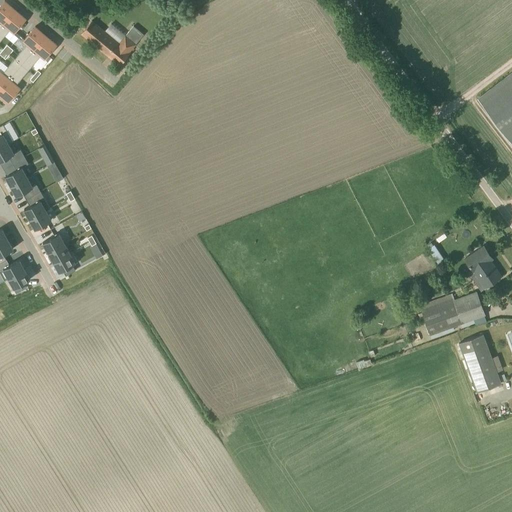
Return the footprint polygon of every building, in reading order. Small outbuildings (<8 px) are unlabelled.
[(0,32),(15,14),(5,5),(0,11),(0,32)] [(0,32),(0,45),(10,35),(14,38),(26,24),(15,15),(10,21),(6,26),(5,27),(4,28),(3,29),(2,31),(0,32)] [(104,31),(92,21),(81,33),(119,65),(130,52),(129,52),(135,44),(144,34),(133,25),(126,34),(118,43),(104,31)] [(45,40),(34,31),(22,46),(26,50),(14,64),(20,69),(45,40)] [(21,69),(27,75),(39,61),(43,64),(56,50),(45,41),(40,47),(35,52),(35,53),(34,54),(33,55),(31,57),(21,69)] [(20,69),(14,64),(2,79),(0,77),(0,94),(2,92),(10,82),(20,69)] [(0,95),(0,101),(8,108),(19,93),(15,89),(27,75),(21,69),(10,82),(0,95)] [(511,71),(477,98),(511,143),(511,71)] [(8,143),(0,146),(0,159),(13,152),(8,143)] [(11,185),(27,176),(21,166),(5,175),(11,185)] [(32,186),(27,176),(11,185),(16,195),(32,186)] [(40,199),(24,208),(29,218),(45,209),(40,199)] [(45,209),(29,218),(35,228),(51,219),(45,209)] [(43,241),(48,251),(64,242),(59,233),(43,241)] [(7,238),(0,242),(0,262),(6,259),(3,254),(13,248),(7,238)] [(64,242),(48,251),(54,261),(70,252),(64,242)] [(484,287),(493,281),(501,276),(490,260),(492,259),(483,246),(464,259),(484,287)] [(75,262),(70,252),(54,261),(59,271),(75,262)] [(19,259),(3,268),(8,278),(4,280),(25,269),(19,259)] [(25,269),(4,280),(10,290),(30,279),(25,269)] [(452,293),(419,306),(429,335),(485,314),(476,292),(454,300),(452,293)] [(501,383),(500,382),(498,376),(483,334),(459,343),(476,391),(501,383)]
